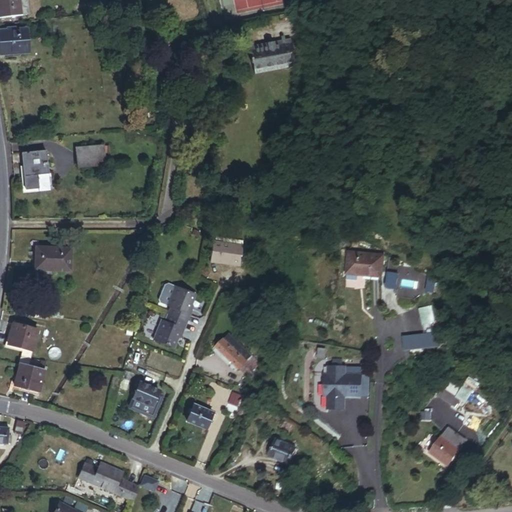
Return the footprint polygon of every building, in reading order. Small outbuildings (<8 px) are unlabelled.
[(0,0),(0,19),(21,17),(20,1),(19,0),(0,0)] [(21,17),(31,16),(28,0),(25,0),(20,1),(21,17)] [(107,9),(106,1),(90,3),(91,11),(107,9)] [(21,53),(27,53),(26,31),(23,31),(17,31),(16,28),(7,28),(7,32),(1,32),(2,54),(5,54),(21,53)] [(296,67),(291,39),(285,40),(283,41),(259,45),(260,49),(251,50),(252,58),(251,59),(252,63),(253,62),(255,70),(287,65),(288,68),(296,67)] [(255,74),(288,68),(287,65),(255,70),(255,74)] [(105,164),(104,156),(103,146),(103,144),(76,147),(78,167),(105,164)] [(46,150),(22,152),(26,190),(40,188),(49,188),(46,150)] [(211,262),(240,266),(243,246),(213,242),(211,262)] [(34,270),(70,269),(69,247),(34,248),(34,270)] [(380,255),(345,252),(343,274),(378,278),(380,255)] [(393,275),(386,274),(385,288),(391,288),(393,275)] [(174,287),(168,284),(163,297),(169,299),(174,287)] [(188,314),(190,307),(195,295),(174,287),(169,299),(167,306),(170,308),(164,323),(161,321),(153,341),(174,349),(178,337),(181,330),(183,331),(189,315),(188,314)] [(427,307),(416,310),(420,327),(422,326),(430,324),(431,324),(427,307)] [(432,334),(430,324),(422,326),(423,335),(432,334)] [(20,358),(30,360),(38,332),(13,325),(7,346),(22,350),(20,358)] [(423,335),(400,338),(401,349),(433,345),(432,334),(423,335)] [(248,376),(260,364),(231,335),(219,347),(243,371),(248,376)] [(28,368),(30,360),(20,358),(18,367),(19,367),(14,387),(39,393),(45,372),(44,372),(39,371),(28,368)] [(356,402),(356,380),(355,380),(355,372),(322,371),(322,380),(318,380),(318,401),(322,401),(322,414),(339,415),(339,401),(356,402)] [(153,407),(154,405),(160,390),(141,383),(134,399),(153,407)] [(154,405),(157,406),(161,395),(162,392),(160,390),(154,405)] [(228,410),(239,415),(246,396),(235,392),(228,410)] [(212,421),(215,422),(218,415),(197,406),(190,422),(209,430),(212,421)] [(43,426),(52,430),(54,426),(46,421),(43,426)] [(22,434),(25,423),(18,422),(15,432),(22,434)] [(0,443),(8,445),(8,443),(9,435),(9,428),(0,427),(0,443)] [(444,428),(426,453),(444,466),(462,441),(444,428)] [(280,460),(301,468),(307,453),(286,445),(280,460)] [(505,492),(511,490),(511,447),(498,449),(505,492)] [(127,482),(120,478),(123,472),(101,461),(97,467),(85,461),(78,476),(119,497),(127,482)] [(155,481),(141,475),(137,486),(151,491),(155,481)] [(327,481),(321,487),(328,495),(334,490),(327,481)] [(139,488),(127,482),(119,497),(132,503),(139,488)] [(74,511),(58,503),(52,511),(74,511)]
